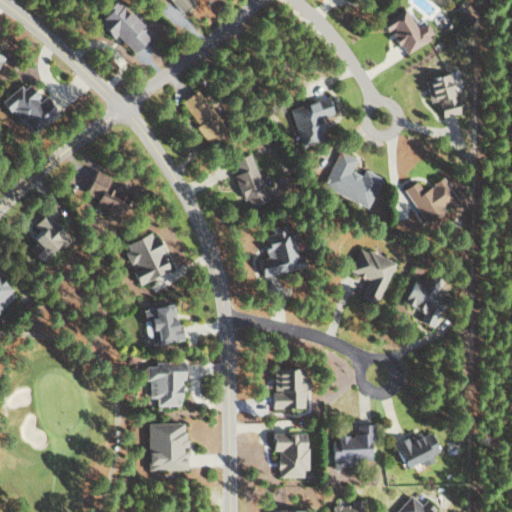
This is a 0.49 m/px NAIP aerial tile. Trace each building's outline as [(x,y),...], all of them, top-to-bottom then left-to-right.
[(166,0),(178,12),(190,0),(166,0)] [(113,34),(130,52),(147,37),(112,1),(91,21),(109,39),(113,34)] [(414,29),(402,9),(379,23),(384,31),(387,29),(397,45),(398,44),(403,52),(431,35),(424,23),(414,29)] [(427,102),(434,100),(438,116),(456,112),(447,73),(422,79),(427,102)] [(56,115),(43,95),(35,101),(22,82),(0,98),(0,100),(26,136),(56,115)] [(178,102),(209,144),(224,132),(193,90),(178,102)] [(287,108),(299,146),(321,139),(314,119),(330,114),(324,96),(287,108)] [(365,207),(380,178),(363,169),(359,175),(349,170),(354,159),(337,150),(319,184),(365,207)] [(230,158),(234,174),(232,174),(238,200),(245,198),(247,205),(263,201),(251,153),(230,158)] [(126,189),(106,183),(108,176),(89,170),(82,194),(93,197),(90,207),(119,215),(126,189)] [(400,189),(423,222),(444,208),(445,210),(457,202),(440,177),(421,190),(414,180),(400,189)] [(28,223),(37,233),(22,245),(34,259),(62,237),(41,212),(28,223)] [(289,225),(268,228),(269,233),(260,235),(263,258),(255,259),(257,275),(302,269),(300,253),(293,254),(289,225)] [(133,284),(167,271),(151,230),(119,243),(128,266),(126,267),(133,284)] [(359,297),(373,304),(392,263),(357,247),(346,270),(366,280),(359,297)] [(430,327),(442,296),(435,294),(439,282),(422,276),(419,283),(410,279),(400,303),(420,311),(416,321),(430,327)] [(0,307),(12,294),(0,282),(0,307)] [(150,344),(180,339),(177,324),(172,324),(169,304),(138,309),(141,329),(147,328),(150,344)] [(145,398),(154,397),(154,405),(180,404),(179,361),(151,362),(151,365),(144,366),(145,398)] [(270,408),(301,408),(300,369),(269,369),(270,408)] [(143,423),(144,470),(182,470),(181,422),(143,423)] [(370,459),(367,424),(353,425),(354,435),(328,437),(330,469),(346,468),(346,461),(370,459)] [(399,467),(419,460),(420,464),(431,461),(428,454),(436,451),(429,430),(391,443),(399,467)] [(275,477),(299,477),(299,469),(303,469),(303,433),(268,433),(268,450),(274,450),(275,477)] [(429,511),(433,507),(423,500),(420,504),(406,495),(393,511),(429,511)] [(328,511),(358,511),(358,500),(347,501),(348,505),(328,505),(328,511)]
